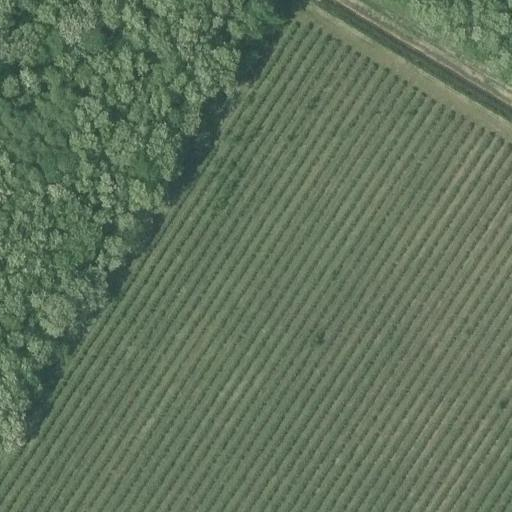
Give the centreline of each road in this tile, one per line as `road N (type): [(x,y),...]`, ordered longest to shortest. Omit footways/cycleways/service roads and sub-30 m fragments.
road 1 (track): [(290,0),(271,45),(140,223),(0,455)]
road 2 (track): [(285,11),(511,141)]
